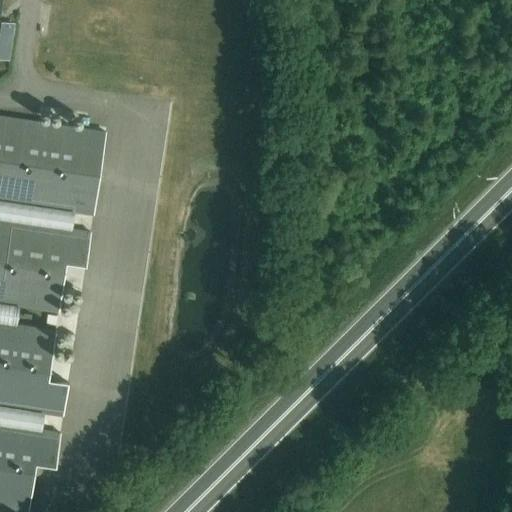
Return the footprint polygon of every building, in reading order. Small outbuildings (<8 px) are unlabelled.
[(108,110),(108,127),(130,127),(130,110),(108,110)] [(0,116),(0,198),(93,213),(105,132),(0,116)] [(0,219),(0,301),(58,310),(65,261),(85,264),(90,233),(0,219)] [(0,321),(0,404),(63,414),(68,382),(48,379),(55,330),(0,321)] [(0,424),(0,507),(28,511),(35,462),(55,465),(60,433),(0,424)]
